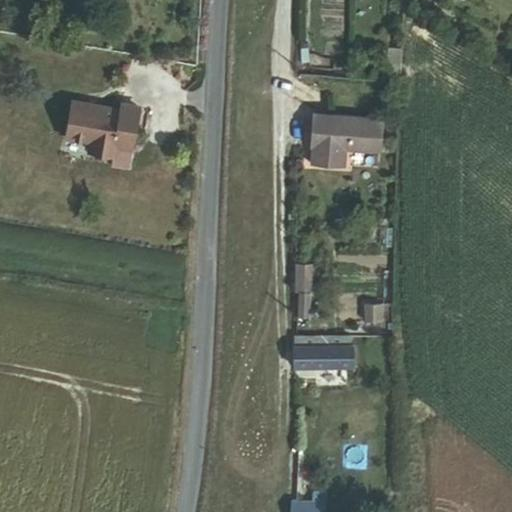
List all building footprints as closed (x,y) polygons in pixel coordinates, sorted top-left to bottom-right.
[(386,82),(399,82),(400,65),(387,65),(386,82)] [(121,109),(72,100),(66,137),(90,141),(89,150),(113,154),(115,145),(130,148),(138,106),(122,103),(121,109)] [(345,153),(379,156),(382,121),(312,117),(310,151),(313,151),(312,168),(344,171),(345,153)] [(311,318),(312,268),(296,267),(295,293),(300,293),(299,318),(311,318)] [(294,371),(351,372),(352,338),(295,338),(294,371)] [(351,372),(393,372),(393,339),(352,338),(351,372)] [(325,511),(327,490),(312,489),(311,500),(292,498),(289,511),(325,511)]
